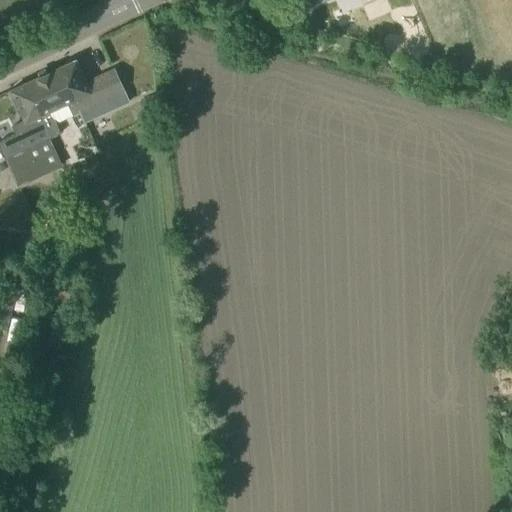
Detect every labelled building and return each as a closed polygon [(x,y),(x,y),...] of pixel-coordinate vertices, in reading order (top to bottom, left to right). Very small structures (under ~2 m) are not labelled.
[(114,69),(103,73),(85,81),(75,61),(60,68),(83,112),(80,114),(84,124),(129,103),(114,69)] [(72,118),(83,112),(60,68),(25,84),(46,127),(43,129),(48,140),(60,134),(55,123),(71,116),(72,118)] [(0,150),(4,160),(6,160),(48,140),(43,129),(46,127),(25,84),(9,90),(25,123),(21,125),(20,126),(20,128),(20,130),(21,132),(0,141),(0,150)] [(60,166),(48,140),(6,160),(17,186),(60,166)] [(14,297),(2,294),(0,300),(0,330),(5,332),(14,297)]
